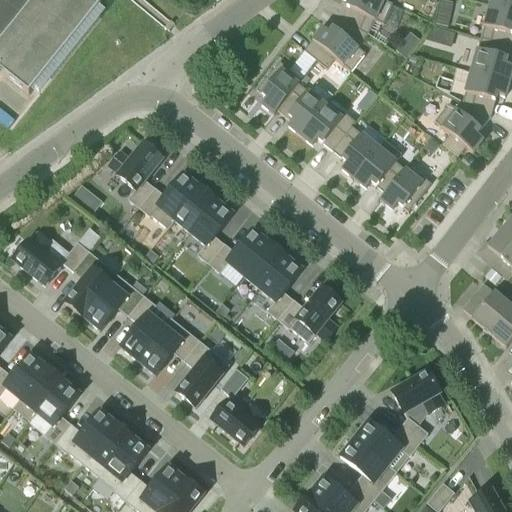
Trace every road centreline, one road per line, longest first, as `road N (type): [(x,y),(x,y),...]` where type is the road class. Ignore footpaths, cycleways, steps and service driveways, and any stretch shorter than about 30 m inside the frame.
road 1 (residential): [(416,294),(152,82)]
road 2 (residential): [(0,297),(246,496)]
road 3 (residential): [(246,496),(416,294)]
road 4 (residential): [(0,196),(152,82)]
road 5 (residential): [(511,430),(416,294)]
road 6 (residential): [(416,294),(511,165)]
road 7 (residential): [(152,82),(260,0)]
